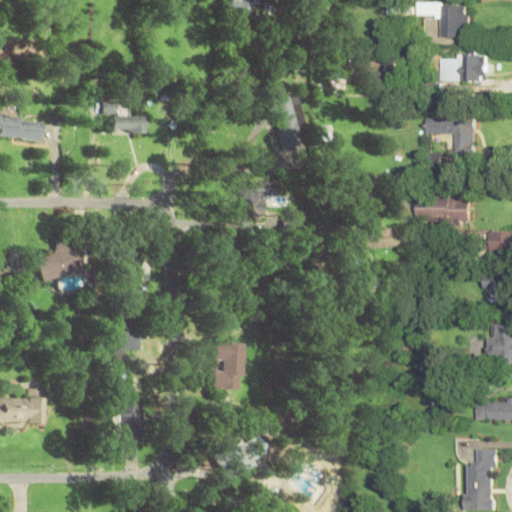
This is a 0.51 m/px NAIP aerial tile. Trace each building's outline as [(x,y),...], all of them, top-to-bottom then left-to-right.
[(232,0),(232,11),(239,11),(239,21),(261,21),(261,0),(232,0)] [(469,36),(470,2),(417,2),(417,15),(441,16),(441,36),(469,36)] [(487,81),(487,56),(441,56),(441,81),(487,81)] [(271,98),(282,153),(303,149),(299,132),(308,130),(300,93),(271,98)] [(43,121),(0,113),(0,135),(40,142),(43,121)] [(145,132),(145,116),(112,116),(112,132),(145,132)] [(428,134),(456,134),(456,153),(476,153),(476,117),(428,117),(428,134)] [(238,221),(262,221),(262,194),(279,195),(279,182),(239,182),(238,221)] [(471,197),(419,197),(419,224),(471,224),(471,197)] [(362,247),(399,247),(399,230),(362,230),(362,247)] [(511,250),(511,230),(491,230),(491,251),(511,250)] [(33,277),(83,273),(80,238),(54,240),(55,255),(32,257),(33,277)] [(240,283),(242,243),(211,242),(208,303),(253,305),(254,284),(240,283)] [(117,266),(144,264),(142,245),(116,247),(117,266)] [(511,270),(485,271),(485,288),(511,288),(511,270)] [(136,324),(113,323),(113,350),(136,350),(136,324)] [(511,361),(511,323),(496,324),(496,335),(489,335),(489,361),(511,361)] [(211,369),(210,388),(239,390),(241,347),(213,345),(212,361),(221,361),(221,370),(211,369)] [(0,421),(42,421),(42,388),(27,388),(27,398),(0,398),(0,421)] [(511,419),(511,398),(480,398),(480,419),(511,419)] [(142,400),(119,400),(119,447),(142,447),(142,400)] [(230,473),(272,454),(263,435),(222,454),(230,473)] [(495,510),(496,448),(479,448),(478,463),(466,463),(466,509),(495,510)]
